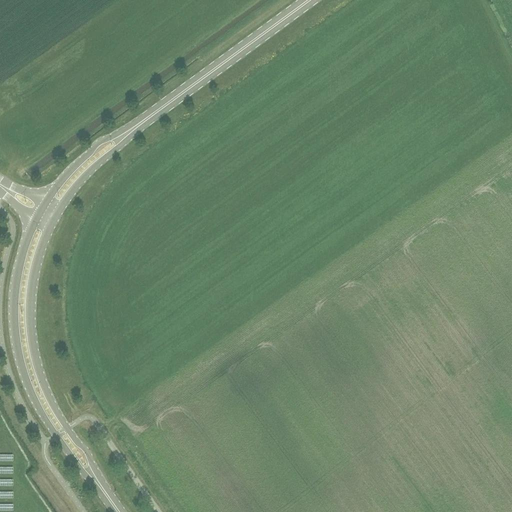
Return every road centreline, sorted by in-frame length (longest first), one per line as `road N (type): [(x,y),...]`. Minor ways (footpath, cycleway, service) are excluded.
road 1 (secondary): [(40,210),(14,295),(19,359),(43,416),(112,504)]
road 2 (secondary): [(112,504),(45,390),(31,340),(30,290),(55,218)]
road 3 (secondary): [(162,107),(309,0)]
road 4 (secondary): [(162,107),(94,147),(40,210)]
road 5 (secondary): [(55,218),(89,169),(162,107)]
